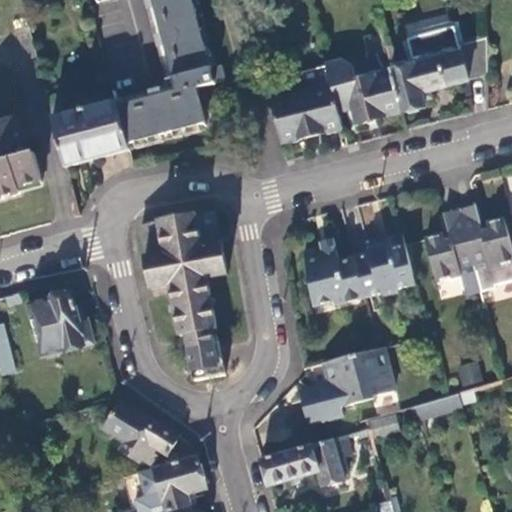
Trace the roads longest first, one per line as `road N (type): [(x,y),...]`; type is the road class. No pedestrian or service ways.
road 1 (residential): [(511,135),(274,195),(251,191)]
road 2 (residential): [(221,407),(254,385),(270,352),(251,191)]
road 3 (residential): [(117,224),(156,380),(198,405),(221,407)]
road 4 (residential): [(251,191),(210,177),(147,189),(133,196),(117,224)]
road 5 (residential): [(117,224),(95,242),(0,267)]
